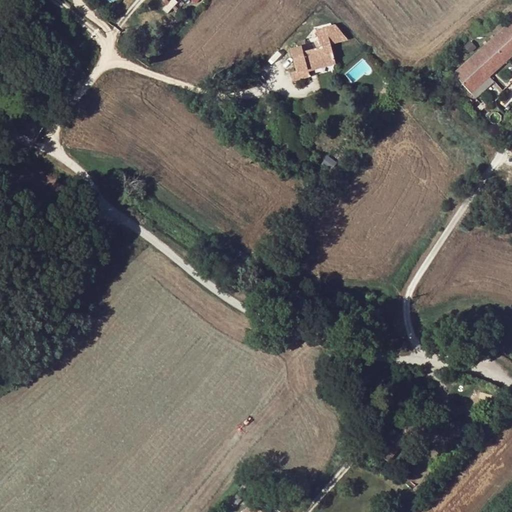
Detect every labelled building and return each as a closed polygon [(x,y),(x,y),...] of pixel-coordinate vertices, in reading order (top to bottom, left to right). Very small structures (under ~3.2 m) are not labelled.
[(169,14),(179,3),(175,0),(171,0),(163,9),(169,14)] [(511,21),(454,74),(471,93),(511,55),(511,21)] [(299,46),(291,49),(297,72),(291,73),(293,81),(315,75),(313,65),(327,61),(328,66),(337,64),(331,44),(309,50),(307,44),(299,46)] [(327,61),(313,65),(315,75),(329,72),(328,66),(327,61)] [(383,87),(380,94),(384,97),(388,90),(383,87)] [(477,204),(489,209),(492,200),(481,196),(477,204)] [(438,437),(437,422),(426,423),(426,425),(404,426),(398,433),(393,428),(375,450),(382,456),(389,461),(406,440),(438,437)] [(251,502),(262,490),(249,479),(239,491),(251,502)]
